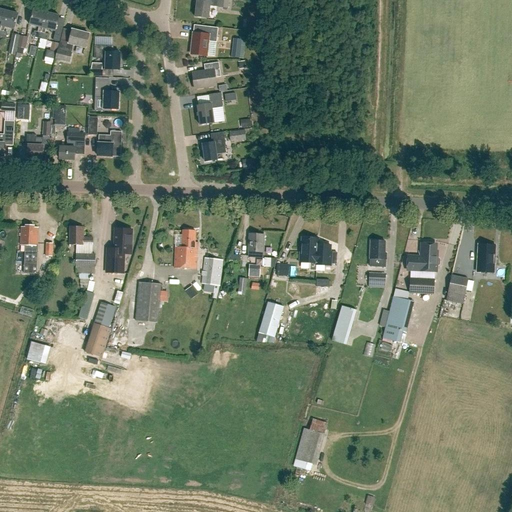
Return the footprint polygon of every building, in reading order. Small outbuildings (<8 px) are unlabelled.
[(208,0),(208,2),(197,0),(195,17),(208,19),(210,6),(227,8),(228,0),(208,0)] [(40,39),(46,12),(34,9),(30,25),(38,27),(37,32),(34,31),(33,37),(40,39)] [(1,26),(0,31),(0,36),(5,38),(7,32),(3,31),(4,27),(14,29),(18,14),(5,11),(1,26)] [(46,12),(40,39),(47,40),(48,34),(45,33),(46,29),(55,31),(59,16),(46,12)] [(216,43),(218,28),(202,26),(201,34),(193,33),(191,55),(207,56),(208,42),(216,43)] [(85,48),(88,39),(89,34),(72,30),(69,42),(61,39),(58,50),(56,58),(69,62),(71,54),(73,45),(85,48)] [(15,55),(19,35),(12,34),(7,60),(6,64),(13,65),(14,59),(15,55)] [(20,36),(18,46),(25,48),(27,37),(20,36)] [(233,39),(231,57),(239,58),(241,40),(233,39)] [(52,42),(50,50),(57,52),(59,44),(52,42)] [(105,70),(119,70),(120,54),(113,53),(113,46),(94,45),(94,59),(105,59),(105,70)] [(24,48),(23,54),(32,57),(33,50),(24,48)] [(47,50),(46,57),(53,59),(55,52),(47,50)] [(194,89),(216,86),(215,78),(221,77),(219,63),(204,65),(205,72),(192,74),(194,89)] [(95,98),(94,111),(104,112),(104,109),(118,109),(118,92),(109,92),(109,83),(95,82),(95,98)] [(200,125),(214,123),(212,109),(223,107),(221,93),(209,95),(210,105),(197,106),(200,125)] [(226,102),(237,100),(236,94),(225,95),(226,102)] [(18,105),(17,116),(29,116),(30,105),(18,105)] [(53,105),(53,119),(65,119),(66,106),(53,105)] [(97,118),(89,117),(88,135),(97,135),(97,118)] [(250,119),(242,120),(243,128),(251,127),(250,119)] [(13,145),(14,122),(5,121),(4,135),(0,134),(0,156),(4,156),(4,145),(13,145)] [(49,148),(50,122),(43,122),(43,138),(36,138),(36,135),(27,135),(26,146),(28,146),(27,157),(42,158),(43,148),(49,148)] [(97,156),(112,156),(120,157),(122,132),(111,131),(110,136),(99,135),(99,143),(98,143),(97,156)] [(84,155),(85,142),(85,134),(68,133),(67,147),(60,147),(59,159),(74,160),(75,154),(84,155)] [(205,162),(217,160),(216,154),(226,153),(223,133),(211,135),(212,143),(202,144),(205,162)] [(248,178),(257,177),(257,170),(247,171),(248,178)] [(24,265),(37,266),(38,245),(37,245),(38,228),(34,227),(34,226),(25,225),(25,227),(21,227),(20,245),(25,245),(24,265)] [(69,245),(77,245),(76,254),(89,255),(90,245),(93,245),(93,238),(83,237),(83,227),(70,227),(69,245)] [(107,249),(107,258),(106,273),(123,273),(124,254),(130,254),(130,242),(131,242),(132,230),(115,229),(114,249),(107,249)] [(195,248),(195,231),(183,230),(182,247),(175,247),(174,267),(197,269),(198,248),(195,248)] [(262,258),(264,235),(249,234),(248,257),(262,258)] [(316,265),(318,244),(318,238),(302,237),(301,248),(300,248),(299,262),(310,263),(309,271),(316,271),(316,265)] [(386,260),(386,253),(384,253),(385,242),(370,241),(369,259),(370,259),(369,266),(385,267),(385,260),(386,260)] [(407,270),(436,272),(437,255),(435,255),(436,244),(421,243),(420,257),(408,256),(407,270)] [(330,266),(330,264),(336,264),(337,253),(331,252),(330,252),(330,245),(318,244),(316,265),(330,266)] [(494,273),(494,257),(493,257),(493,246),(495,246),(495,245),(478,245),(477,272),(494,273)] [(89,255),(76,254),(75,266),(92,267),(92,255),(89,255)] [(219,286),(223,260),(205,258),(202,284),(219,286)] [(288,275),(289,263),(277,263),(276,274),(288,275)] [(260,277),(260,265),(249,265),(249,276),(260,277)] [(385,288),(385,274),(369,273),(369,287),(385,288)] [(463,304),(468,279),(452,276),(446,301),(463,304)] [(434,279),(409,277),(408,277),(407,292),(433,294),(434,279)] [(238,295),(245,295),(246,279),(239,278),(238,295)] [(157,323),(161,284),(140,282),(135,320),(157,323)] [(194,290),(188,295),(191,299),(198,294),(194,290)] [(85,291),(79,317),(88,319),(94,293),(85,291)] [(393,296),(392,296),(389,311),(385,327),(406,333),(414,302),(393,296)] [(274,338),(283,307),(267,302),(258,333),(274,338)] [(101,358),(111,329),(107,328),(114,308),(102,304),(85,352),(101,358)] [(331,340),(346,344),(356,309),(342,305),(331,340)] [(383,310),(379,326),(385,327),(389,311),(383,310)] [(26,359),(45,364),(50,346),(31,341),(26,359)] [(363,354),(372,356),(374,344),(366,342),(363,354)] [(303,427),(293,466),(315,471),(327,421),(312,417),(309,428),(303,427)]
